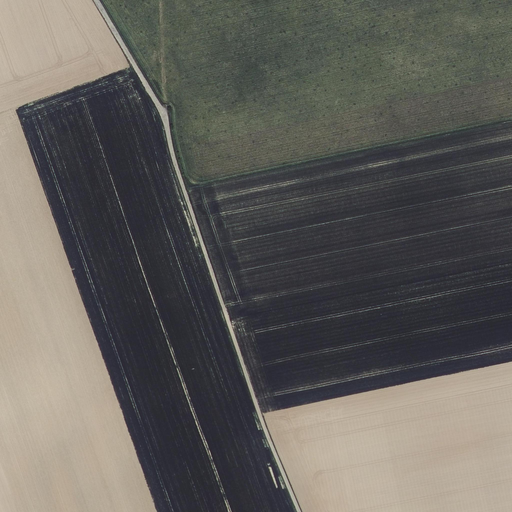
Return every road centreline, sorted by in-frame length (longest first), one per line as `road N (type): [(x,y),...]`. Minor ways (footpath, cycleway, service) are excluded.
road 1 (track): [(164,120),(298,511)]
road 2 (track): [(97,0),(164,120)]
